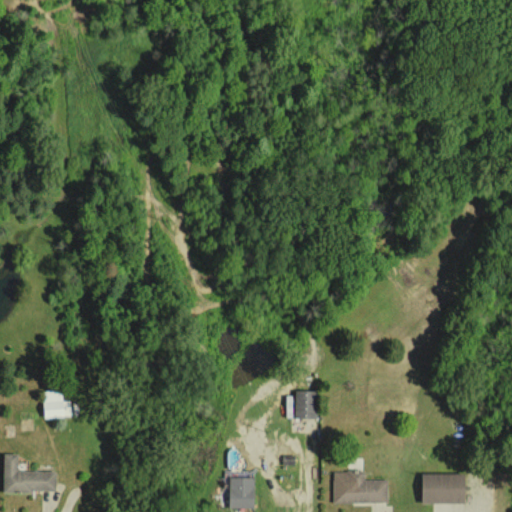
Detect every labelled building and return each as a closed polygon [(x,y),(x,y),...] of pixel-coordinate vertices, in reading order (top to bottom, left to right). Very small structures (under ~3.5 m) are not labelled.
[(314,417),(315,389),(293,389),(293,417),(314,417)] [(59,391),(41,391),(41,417),(70,417),(70,401),(59,401),(59,391)] [(54,490),(53,469),(16,470),(16,452),(2,453),(2,491),(54,490)] [(386,501),(386,478),(364,479),(364,471),(331,471),(332,502),(386,501)] [(462,472),(420,473),(420,502),(462,501),(462,472)] [(227,506),(252,507),(252,476),(227,476),(227,506)]
